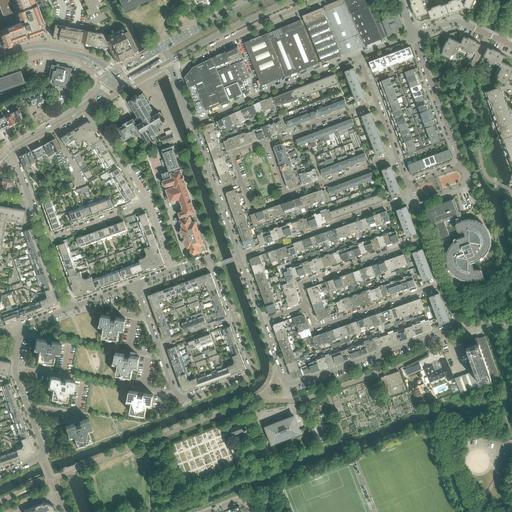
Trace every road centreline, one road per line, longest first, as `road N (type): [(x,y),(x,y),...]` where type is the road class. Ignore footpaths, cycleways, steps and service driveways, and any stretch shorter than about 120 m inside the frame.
road 1 (residential): [(262,322),(288,384),(458,325),(442,282)]
road 2 (residential): [(240,257),(411,195)]
road 3 (residential): [(193,125),(358,56)]
road 4 (residential): [(307,305),(315,328),(442,282)]
road 5 (residential): [(307,305),(300,283),(427,239)]
road 6 (tertiary): [(169,61),(296,0)]
road 7 (residential): [(461,165),(413,36)]
